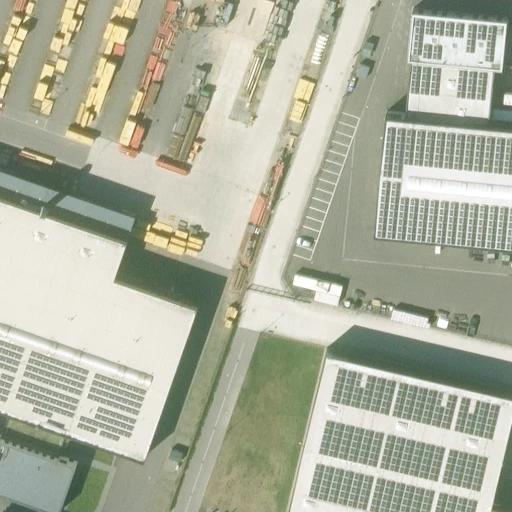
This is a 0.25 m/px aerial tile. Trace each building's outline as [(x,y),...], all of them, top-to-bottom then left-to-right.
[(407,57),(412,58),(496,66),(503,66),(508,19),(413,8),(407,57)] [(406,114),(491,122),(496,66),(412,58),(406,114)] [(389,112),(376,232),(511,245),(511,124),(491,122),(406,114),(389,112)] [(0,407),(12,412),(69,431),(147,457),(199,303),(115,275),(129,235),(33,203),(39,185),(0,172),(0,407)] [(511,393),(328,349),(288,511),(511,511),(511,507),(493,503),(511,425),(511,393)] [(69,431),(12,412),(3,438),(60,457),(69,431)] [(77,463),(60,457),(3,438),(0,437),(0,491),(60,511),(77,463)]
